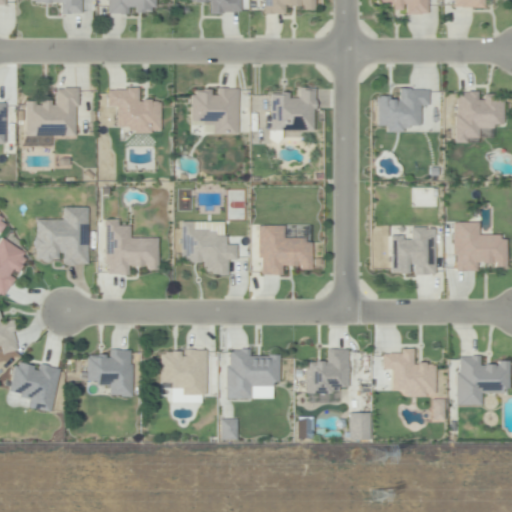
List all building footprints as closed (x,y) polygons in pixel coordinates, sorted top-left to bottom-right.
[(82,0),(83,13),(62,13),(62,2),(32,3),(32,0),(82,0)] [(157,0),(157,9),(147,9),(147,14),(136,14),(136,9),(128,9),(128,13),(109,13),(109,5),(109,0),(157,0)] [(242,0),(242,12),(222,12),(222,15),(210,15),(210,2),(189,3),(189,0),(242,0)] [(314,0),(314,11),(304,11),(304,6),(299,6),(299,7),(288,7),(288,5),(285,5),(284,15),(264,14),(264,0),(314,0)] [(428,4),(428,14),(406,14),(406,4),(404,4),(404,11),(392,11),(392,4),(377,4),(377,0),(429,0),(429,4),(428,4)] [(486,0),(486,8),(455,9),(455,0),(486,0)] [(79,88),(79,107),(76,107),(76,136),(25,137),(25,106),(26,106),(26,102),(35,102),(35,106),(42,106),(42,100),(52,100),(52,106),(56,106),(56,88),(79,88)] [(315,88),(316,110),(314,110),(314,131),(271,132),(271,100),(272,100),(272,93),(288,93),(288,99),(297,99),(297,88),(315,88)] [(160,104),(160,132),(151,132),(151,135),(135,135),(135,131),(128,132),(128,128),(119,128),(119,108),(107,108),(107,91),(126,91),(126,89),(138,89),(138,103),(142,103),(142,101),(150,101),(150,104),(160,104)] [(377,97),(390,97),(390,101),(399,101),(399,89),(409,89),(409,91),(429,90),(429,106),(420,106),(420,126),(403,126),(403,133),(387,133),(387,128),(377,128),(377,97)] [(238,90),(239,133),(213,134),(213,125),(203,125),(203,122),(191,122),(191,96),(195,96),(195,91),(211,91),(211,97),(217,97),(217,90),(238,90)] [(504,99),(503,125),(493,125),(492,129),(479,129),(479,139),(466,139),(466,144),(456,144),(456,116),(457,116),(457,94),(469,94),(469,92),(478,92),(478,101),(483,101),(483,96),(492,96),(492,98),(500,98),(500,99),(504,99)] [(48,137),(21,137),(21,146),(49,146),(48,137)] [(88,208),(88,265),(74,265),(74,267),(63,267),(63,254),(57,254),(57,260),(50,260),(50,264),(42,264),(42,260),(37,260),(37,250),(34,250),(34,238),(36,238),(36,221),(63,221),(63,208),(88,208)] [(130,239),(158,239),(157,271),(147,271),(147,267),(142,267),(142,268),(133,268),(133,266),(127,266),(127,275),(108,275),(108,266),(105,266),(105,221),(118,221),(118,227),(130,228),(130,239)] [(181,258),(181,223),(193,223),(193,231),(208,231),(208,232),(215,232),(215,237),(226,237),(226,246),(236,246),(236,261),(227,261),(228,276),(212,276),(212,273),(204,273),(204,264),(185,264),(185,258),(181,258)] [(454,255),(454,224),(478,224),(478,236),(500,236),(500,241),(506,241),(507,268),(495,268),(495,264),(477,264),(477,272),(457,272),(457,255),(454,255)] [(258,228),(283,227),(283,239),(304,239),(304,243),(311,243),(311,271),(300,271),(300,267),(280,268),(280,276),(262,277),(261,260),(259,260),(258,228)] [(388,236),(388,274),(432,274),(432,228),(408,228),(408,236),(388,236)] [(0,295),(0,243),(2,240),(23,254),(21,258),(25,260),(21,266),(22,267),(18,274),(12,271),(8,276),(15,280),(9,289),(8,288),(3,297),(0,295)] [(0,325),(12,321),(15,333),(12,334),(17,351),(2,355),(0,347),(0,325)] [(345,387),(345,349),(324,349),(324,362),(303,362),(303,393),(336,393),(336,387),(345,387)] [(225,368),(229,368),(229,351),(249,350),(249,358),(268,358),(268,356),(278,356),(279,383),(272,384),(272,387),(251,387),(251,400),(226,400),(225,368)] [(435,367),(435,395),(425,395),(425,398),(408,398),(408,395),(404,395),(404,390),(391,390),(391,370),(383,370),(383,355),(401,355),(401,350),(413,350),(413,366),(417,366),(417,365),(425,365),(425,367),(435,367)] [(132,398),(109,397),(110,386),(96,386),(96,382),(86,382),(86,359),(89,359),(89,356),(105,357),(105,359),(110,359),(110,351),(130,352),(130,365),(132,365),(132,398)] [(206,351),(206,396),(182,396),(182,390),(170,390),(170,384),(160,384),(160,355),(165,355),(165,353),(180,353),(180,358),(185,358),(185,351),(206,351)] [(456,374),(460,374),(459,359),(471,359),(471,357),(479,357),(479,367),(498,367),(498,363),(508,363),(508,394),(481,394),(481,406),(456,407),(456,374)] [(56,367),(34,364),(33,367),(11,363),(6,391),(17,393),(16,397),(26,399),(25,408),(49,412),(56,367)] [(430,399),(429,420),(441,421),(442,399),(430,399)] [(346,440),(367,440),(366,413),(346,413),(346,440)] [(310,418),(295,417),(294,439),(309,439),(310,418)] [(217,440),(234,440),(234,419),(217,419),(217,440)]
